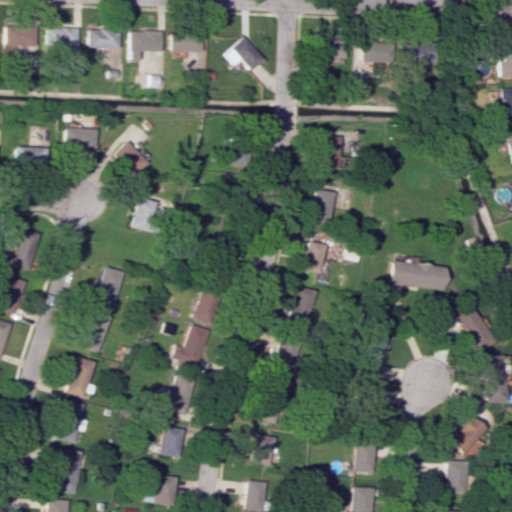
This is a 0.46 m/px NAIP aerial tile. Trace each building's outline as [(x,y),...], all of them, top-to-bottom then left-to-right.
[(492,0),(492,28),(511,27),(511,12),(511,13),(511,0),(492,0)] [(0,51),(31,51),(31,26),(0,26),(0,51)] [(71,46),(71,28),(41,27),(40,45),(71,46)] [(81,47),(112,48),(112,29),(81,28),(81,47)] [(123,30),(122,60),(132,60),(133,50),(154,51),(155,31),(123,30)] [(195,33),(164,32),(163,50),(194,51),(195,33)] [(244,70),(257,58),(237,36),(218,54),(227,64),(234,59),(244,70)] [(339,58),(339,38),(313,38),(313,78),(325,79),(325,58),(339,58)] [(396,62),(429,63),(429,43),(397,42),(396,62)] [(493,76),(511,75),(511,58),(511,45),(492,45),(493,76)] [(496,119),(511,118),(511,87),(495,88),(496,119)] [(88,127),(57,127),(57,147),(87,148),(88,127)] [(511,133),(502,135),(506,165),(511,163),(511,133)] [(333,168),(334,135),(312,135),(311,167),(333,168)] [(128,175),(141,161),(119,140),(105,154),(128,175)] [(7,165),(39,165),(40,147),(8,146),(7,165)] [(222,164),(233,164),(233,152),(221,153),(222,164)] [(330,191),(310,189),(305,219),(325,222),(330,191)] [(133,192),(124,226),(148,232),(154,208),(164,211),(167,200),(133,192)] [(25,269),(30,232),(13,230),(8,266),(25,269)] [(10,254),(11,240),(3,239),(2,253),(10,254)] [(320,244),(303,240),(297,270),(314,273),(320,244)] [(384,285),(438,288),(439,264),(385,261),(384,285)] [(109,307),(116,270),(97,267),(91,303),(109,307)] [(0,311),(11,314),(18,279),(0,274),(0,311)] [(281,318),(299,326),(313,293),(295,285),(281,318)] [(213,296),(197,290),(186,316),(202,323),(213,296)] [(487,342),(463,301),(445,311),(469,352),(487,342)] [(92,353),(104,316),(86,310),(74,347),(92,353)] [(177,347),(169,344),(166,358),(195,366),(205,330),(184,324),(177,347)] [(372,376),(385,333),(365,327),(352,369),(372,376)] [(298,338),(275,334),(269,365),(292,370),(298,338)] [(498,402),(496,354),(476,355),(478,402),(498,402)] [(79,397),(89,361),(70,356),(60,392),(79,397)] [(253,419),(273,424),(283,381),(263,377),(253,419)] [(371,386),(352,386),(353,425),(372,424),(371,386)] [(74,418),(77,403),(56,400),(49,438),(69,442),(72,428),(78,429),(80,420),(74,418)] [(443,439),(459,455),(481,431),(465,416),(443,439)] [(176,428),(156,426),(153,454),(173,456),(176,428)] [(266,464),(269,436),(247,433),(244,462),(266,464)] [(349,472),(369,473),(369,442),(350,441),(349,472)] [(71,493),(73,449),(48,448),(47,469),(50,469),(49,491),(71,493)] [(459,492),(461,461),(440,460),(439,491),(459,492)] [(169,475),(149,475),(149,503),(168,504),(169,475)] [(240,510),(260,510),(261,481),(241,480),(240,510)] [(367,511),(368,487),(347,486),(346,511),(367,511)] [(41,511),(62,511),(63,499),(42,499),(41,511)]
